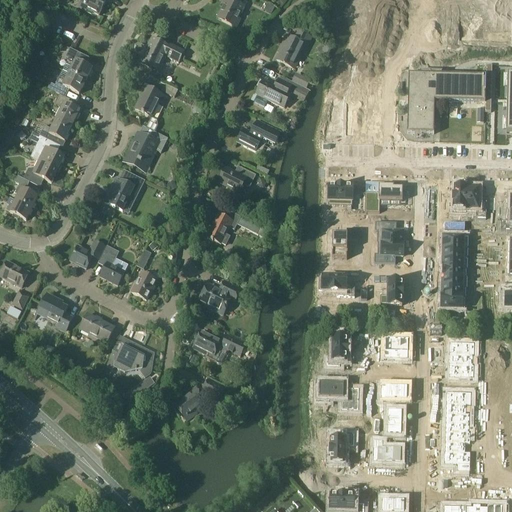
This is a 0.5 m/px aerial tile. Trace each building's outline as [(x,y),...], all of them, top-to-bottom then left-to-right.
[(99,17),(106,3),(99,0),(83,0),(79,9),(86,13),(87,11),(99,17)] [(234,28),(244,8),(237,5),(239,0),(225,0),(223,4),(225,5),(218,19),(234,28)] [(405,0),(396,0),(395,29),(421,30),(422,1),(405,0)] [(460,0),(460,39),(505,41),(505,0),(460,0)] [(267,5),(264,11),(271,14),(274,8),(267,5)] [(432,27),(426,42),(438,46),(444,31),(432,27)] [(292,69),(304,46),(293,41),(286,37),(281,48),(283,49),(277,62),(292,69)] [(157,42),(150,39),(146,49),(147,49),(140,64),(153,71),(150,76),(159,81),(161,76),(157,74),(165,58),(178,64),(184,52),(158,40),(157,42)] [(413,73),(436,74),(436,48),(413,48),(413,73)] [(69,75),(85,83),(91,71),(79,65),(82,59),(69,53),(66,59),(70,61),(67,66),(72,69),(69,75)] [(394,75),(398,62),(392,60),(388,73),(394,75)] [(359,94),(358,101),(371,102),(371,97),(379,97),(379,89),(380,79),(379,79),(380,71),(363,71),(363,72),(359,72),(359,94)] [(63,72),(59,79),(55,88),(51,86),(49,91),(65,99),(69,91),(79,96),(85,83),(69,75),(63,72)] [(410,74),(408,133),(434,134),(436,102),(440,102),(485,103),(485,75),(410,74)] [(297,77),(294,83),(306,89),(309,82),(297,77)] [(274,86),(263,81),(256,95),(258,97),(256,101),(268,107),(269,103),(284,109),(292,94),(288,93),(292,86),(278,79),(274,86)] [(175,99),(178,92),(165,86),(162,92),(175,99)] [(298,86),(295,92),(307,98),(310,92),(298,86)] [(163,106),(166,99),(146,89),(135,111),(151,119),(158,104),(163,106)] [(56,120),(71,128),(79,112),(64,105),(56,120)] [(349,120),(348,133),(352,133),(352,134),(360,134),(360,135),(370,135),(378,135),(378,118),(361,118),(362,113),(349,113),(348,120),(349,120)] [(64,143),(71,128),(56,120),(51,132),(44,128),(40,137),(60,147),(61,148),(64,143)] [(251,134),(244,130),(237,144),(255,154),(257,156),(260,156),(267,143),(275,147),(281,135),(257,123),(251,134)] [(60,147),(40,137),(39,138),(33,135),(30,142),(41,148),(39,150),(44,153),(39,163),(57,172),(63,160),(56,156),(60,147)] [(5,137),(1,144),(9,147),(12,140),(5,137)] [(147,170),(158,147),(141,139),(130,162),(147,170)] [(69,142),(67,146),(75,150),(77,145),(69,142)] [(50,185),(57,172),(39,163),(36,169),(29,170),(23,181),(30,185),(40,190),(44,181),(50,185)] [(257,167),(255,171),(267,177),(269,173),(257,167)] [(256,177),(242,170),(239,176),(227,170),(220,185),(238,194),(242,185),(250,189),(256,177)] [(104,204),(113,209),(122,213),(133,190),(138,193),(144,183),(130,175),(125,186),(118,182),(112,195),(109,194),(104,204)] [(30,185),(23,181),(18,179),(16,183),(20,186),(15,195),(18,197),(15,203),(31,211),(37,199),(31,196),(33,193),(27,190),(30,185)] [(365,194),(365,214),(379,214),(380,202),(402,202),(403,187),(379,187),(378,195),(365,194)] [(329,188),(328,207),(351,207),(351,212),(355,212),(363,212),(363,195),(352,195),(352,188),(345,188),(337,188),(329,188)] [(453,196),(453,203),(453,214),(463,214),(465,214),(466,189),(454,189),(453,196)] [(466,189),(465,214),(466,214),(477,214),(477,220),(486,221),(486,203),(478,203),(479,190),(466,189)] [(31,211),(15,203),(10,200),(7,206),(10,208),(7,213),(25,223),(31,211)] [(105,209),(102,214),(113,219),(115,214),(105,209)] [(501,222),(501,232),(511,231),(511,211),(511,210),(506,210),(506,222),(501,222)] [(234,232),(240,219),(228,213),(225,220),(218,216),(206,240),(220,246),(221,245),(226,248),(230,238),(226,236),(229,229),(234,232)] [(157,217),(155,222),(162,225),(165,220),(157,217)] [(375,224),(375,233),(377,233),(377,244),(403,244),(403,232),(396,232),(396,225),(375,224)] [(444,224),(443,232),(465,233),(465,224),(444,224)] [(256,236),(259,229),(252,226),(249,232),(256,236)] [(333,236),(332,260),(347,261),(347,244),(360,245),(360,231),(347,231),(346,237),(333,236)] [(443,238),(443,250),(468,251),(468,239),(443,238)] [(99,261),(105,247),(94,242),(89,253),(78,248),(70,264),(85,271),(92,258),(99,261)] [(375,256),(374,264),(395,265),(395,257),(403,257),(403,244),(377,244),(377,245),(378,245),(378,256),(375,256)] [(117,288),(125,274),(112,267),(118,253),(107,248),(99,265),(105,268),(99,279),(117,288)] [(442,260),(468,260),(468,251),(443,250),(442,260)] [(143,272),(151,256),(144,253),(136,269),(143,272)] [(442,260),(442,269),(466,270),(467,270),(468,260),(442,260)] [(0,279),(22,290),(29,276),(7,265),(0,278),(0,279)] [(442,269),(442,279),(466,280),(466,270),(442,269)] [(146,302),(153,289),(159,277),(154,275),(152,280),(142,275),(132,295),(146,302)] [(319,278),(319,292),(330,292),(330,293),(337,293),(337,298),(354,299),(355,286),(346,286),(346,278),(319,278)] [(442,279),(442,289),(466,289),(466,290),(467,290),(467,280),(466,280),(442,279)] [(235,303),(241,291),(225,283),(221,292),(216,290),(215,292),(207,288),(199,302),(213,309),(212,311),(223,317),(228,307),(224,306),(227,299),(235,303)] [(381,297),(380,306),(402,307),(402,299),(403,291),(402,291),(402,283),(388,283),(388,298),(381,297)] [(245,289),(242,295),(251,300),(255,294),(245,289)] [(442,289),(442,298),(465,299),(466,290),(466,289),(442,289)] [(511,290),(502,290),(502,309),(508,309),(508,311),(511,311),(511,290)] [(22,310),(28,298),(20,294),(13,306),(22,310)] [(65,334),(72,320),(64,316),(67,310),(55,304),(57,302),(47,297),(37,316),(58,327),(56,330),(65,334)] [(442,298),(441,310),(454,310),(454,316),(467,316),(467,310),(464,310),(465,299),(442,298)] [(18,321),(22,312),(9,307),(6,315),(18,321)] [(108,341),(113,330),(87,317),(80,331),(101,342),(102,338),(108,341)] [(152,334),(153,325),(145,324),(144,333),(152,334)] [(215,340),(201,333),(192,350),(208,358),(211,352),(216,354),(220,345),(229,350),(234,340),(219,333),(215,340)] [(151,373),(153,358),(147,355),(148,353),(121,339),(110,361),(115,364),(125,374),(130,370),(141,372),(141,374),(145,379),(149,376),(151,373)] [(327,362),(327,368),(340,369),(340,363),(346,363),(346,355),(347,355),(347,347),(347,340),(333,339),(332,362),(327,362)] [(448,343),(448,356),(474,357),(474,346),(474,339),(462,339),(462,344),(448,343)] [(384,340),(384,359),(408,360),(408,341),(401,341),(401,340),(393,340),(393,341),(384,340)] [(49,347),(45,355),(51,358),(55,350),(49,347)] [(102,351),(96,361),(105,366),(110,356),(102,351)] [(448,356),(447,367),(474,368),(474,357),(448,356)] [(447,368),(447,380),(461,381),(461,385),(473,386),(473,379),(474,368),(447,367),(447,368)] [(150,380),(143,385),(148,390),(154,385),(150,380)] [(208,381),(203,392),(199,394),(195,389),(185,397),(183,395),(172,404),(186,422),(196,414),(195,413),(206,404),(215,398),(221,401),(226,390),(208,381)] [(318,384),(317,403),(329,403),(329,399),(342,400),(342,412),(358,413),(358,391),(343,391),(344,385),(318,384)] [(376,400),(376,406),(380,406),(392,407),(392,401),(407,401),(407,388),(404,388),(398,388),(381,388),(381,400),(376,400)] [(445,393),(444,406),(445,406),(471,407),(471,396),(471,389),(459,389),(459,393),(445,393)] [(380,406),(380,413),(388,413),(387,436),(401,436),(402,428),(402,421),(402,413),(392,412),(392,407),(380,406)] [(443,415),(443,416),(470,416),(471,407),(445,406),(444,415),(443,415)] [(443,416),(443,425),(470,426),(470,416),(443,416)] [(443,425),(442,435),(470,435),(470,426),(443,425)] [(442,435),(442,445),(444,445),(470,445),(470,435),(442,435)] [(330,448),(330,456),(330,464),(333,464),(333,467),(342,467),(342,464),(344,464),(345,449),(354,449),(354,436),(331,436),(331,448),(330,448)] [(373,442),(373,464),(401,465),(401,450),(383,450),(383,442),(373,442)] [(443,452),(443,454),(470,455),(470,454),(470,445),(444,445),(443,452)] [(443,454),(443,467),(457,468),(457,472),(470,472),(470,466),(470,455),(443,454)] [(330,497),(330,511),(353,511),(352,511),(363,511),(364,506),(354,506),(354,497),(346,497),(338,496),(338,497),(330,497)] [(404,511),(405,502),(402,502),(402,501),(395,501),(382,501),(381,511),(404,511)]
